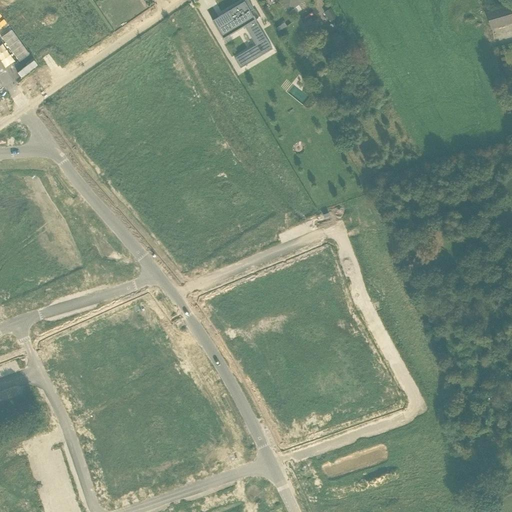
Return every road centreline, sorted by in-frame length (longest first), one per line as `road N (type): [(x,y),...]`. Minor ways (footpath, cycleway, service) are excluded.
road 1 (residential): [(270,461),(411,403),(339,234),(300,239)]
road 2 (residential): [(300,239),(226,121),(169,6)]
road 3 (residential): [(14,321),(66,424),(97,511)]
road 4 (residential): [(170,297),(270,461)]
road 5 (residential): [(169,6),(25,108)]
road 6 (residential): [(54,145),(155,276)]
road 7 (residential): [(118,511),(270,461)]
road 8 (residential): [(14,321),(155,276)]
road 9 (residential): [(300,239),(170,297)]
